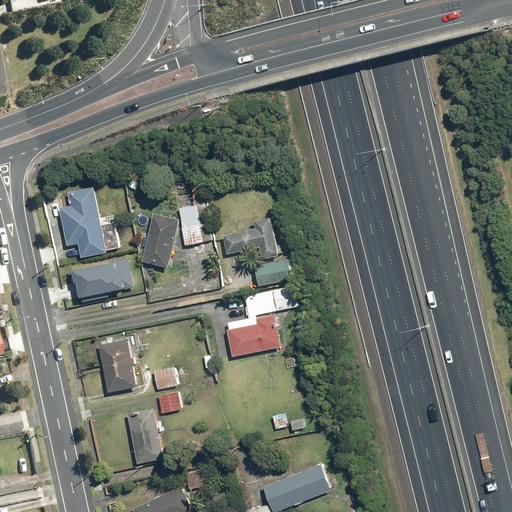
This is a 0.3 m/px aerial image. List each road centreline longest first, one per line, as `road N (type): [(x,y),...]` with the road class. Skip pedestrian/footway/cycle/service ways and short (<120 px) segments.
road 1 (motorway): [(365,0),(494,511)]
road 2 (motorway): [(454,511),(326,0)]
road 3 (residential): [(77,511),(12,208)]
road 4 (secondary): [(500,1),(224,70)]
road 5 (secondary): [(202,53),(413,0)]
road 6 (secondary): [(224,70),(21,146)]
